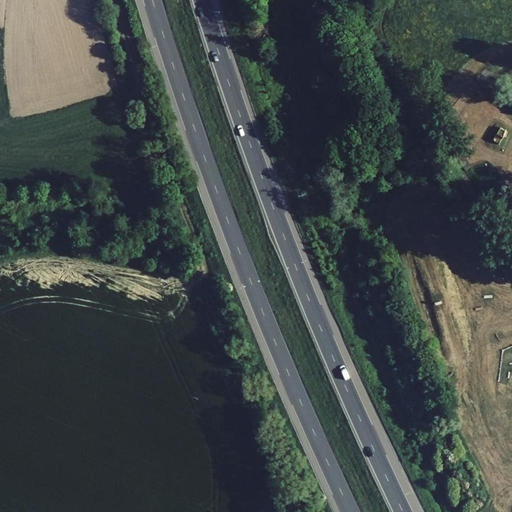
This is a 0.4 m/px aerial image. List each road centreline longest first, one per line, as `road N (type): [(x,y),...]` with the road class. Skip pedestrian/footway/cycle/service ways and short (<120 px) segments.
road 1 (motorway): [(402,511),(295,267),(201,0)]
road 2 (motorway): [(151,0),(245,270),(349,511)]
road 3 (track): [(116,0),(205,271)]
